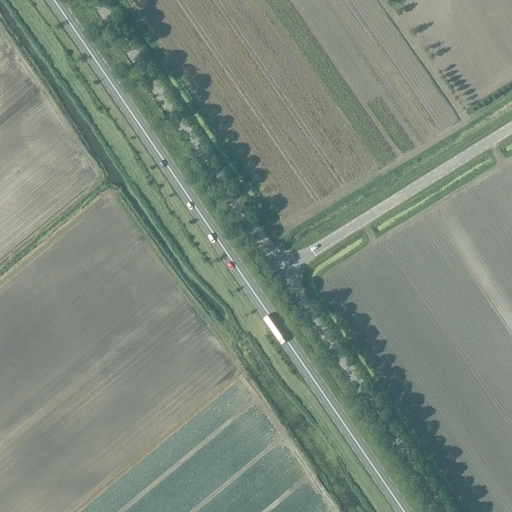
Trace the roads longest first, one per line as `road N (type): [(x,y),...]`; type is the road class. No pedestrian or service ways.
road 1 (primary): [(405,511),(54,0)]
road 2 (unclassified): [(282,270),(95,0)]
road 3 (unclassified): [(447,511),(282,270)]
road 4 (unclassified): [(282,270),(511,126)]
